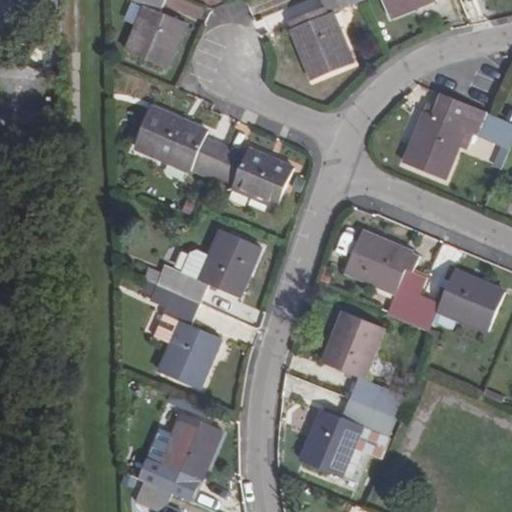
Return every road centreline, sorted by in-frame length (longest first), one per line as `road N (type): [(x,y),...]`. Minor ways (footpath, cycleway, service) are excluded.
road 1 (residential): [(338,169),(274,341),(260,417),(264,511)]
road 2 (residential): [(511,33),(418,61),(381,89),(349,139)]
road 3 (residential): [(511,247),(338,169)]
road 4 (residential): [(228,67),(254,101),(349,139)]
